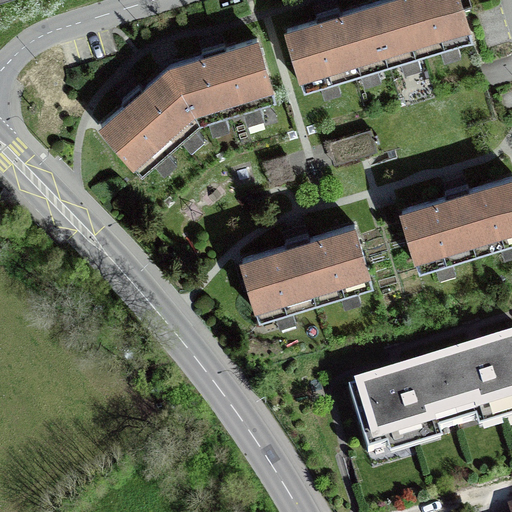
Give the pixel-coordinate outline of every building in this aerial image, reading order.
[(461,0),(380,0),(329,15),(284,29),(302,88),(473,38),(461,0)] [(202,52),(169,62),(143,84),(141,82),(131,91),(121,99),(123,102),(99,122),(142,171),(202,118),(274,97),(257,36),(228,44),(227,41),(213,45),(201,49),(202,52)] [(418,270),(511,240),(511,175),(400,210),(418,270)] [(357,223),(240,258),(258,317),(374,282),(357,223)] [(511,338),(479,349),(398,375),(349,390),(368,452),(511,406),(511,338)]
